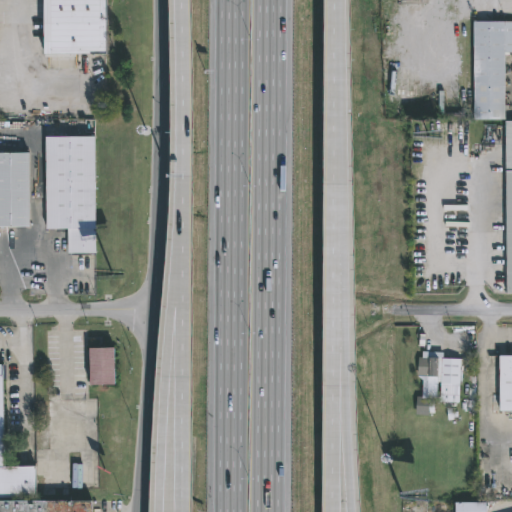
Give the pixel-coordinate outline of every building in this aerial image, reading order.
[(113,0),(113,57),(48,56),(48,0),(113,0)] [(504,119),(473,119),(472,21),(511,21),(511,52),(508,52),(508,55),(504,55),(504,119)] [(95,136),(97,253),(68,254),(68,229),(47,229),(46,137),(95,136)] [(30,226),(0,226),(0,152),(30,152),(30,226)] [(116,385),(91,385),(90,348),(115,348),(116,385)] [(444,352),(444,358),(462,360),(459,403),(440,402),(442,382),(439,382),(438,399),(431,398),(431,402),(436,402),(435,414),(429,413),(429,415),(417,415),(418,397),(423,397),(424,381),(419,377),(420,357),(423,357),(423,351),(444,352)] [(511,411),(502,411),(501,356),(511,356),(511,411)] [(4,432),(5,468),(36,467),(37,498),(0,498),(0,365),(3,365),(4,432)] [(93,511),(0,511),(1,500),(93,502),(93,511)] [(480,511),(452,511),(452,502),(480,502),(480,511)]
